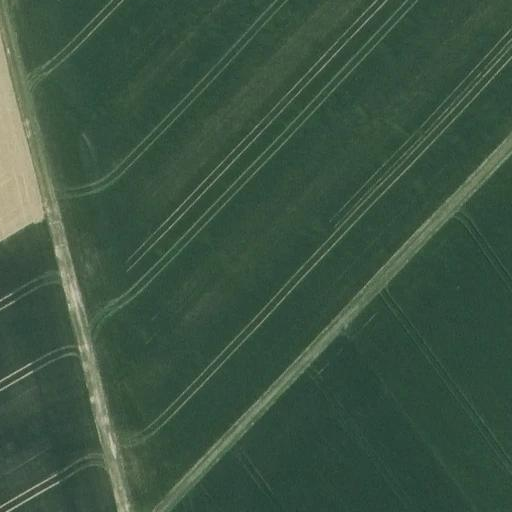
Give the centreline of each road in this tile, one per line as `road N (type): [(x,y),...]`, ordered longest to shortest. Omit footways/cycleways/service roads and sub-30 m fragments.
road 1 (track): [(2,0),(126,511)]
road 2 (track): [(511,145),(160,511)]
